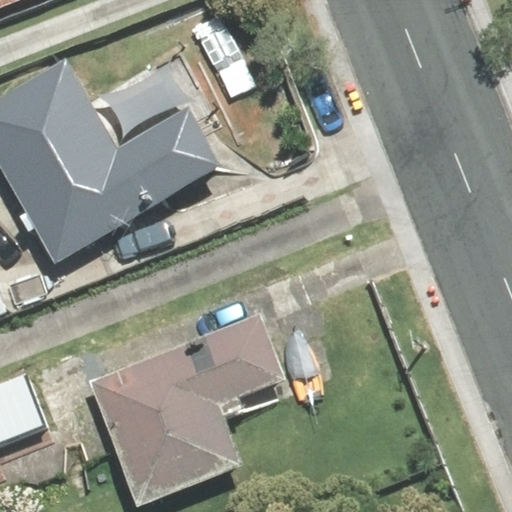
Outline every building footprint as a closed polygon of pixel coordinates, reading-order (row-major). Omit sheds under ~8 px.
[(0,0),(0,13),(32,0),(0,0)] [(87,52),(0,102),(0,161),(11,156),(77,268),(242,172),(200,100),(138,137),(87,52)] [(0,244),(0,316),(27,304),(0,244)] [(142,360),(102,376),(151,500),(273,452),(250,394),(308,371),(272,280),(132,335),(142,360)] [(53,381),(0,403),(0,458),(73,428),(53,381)]
